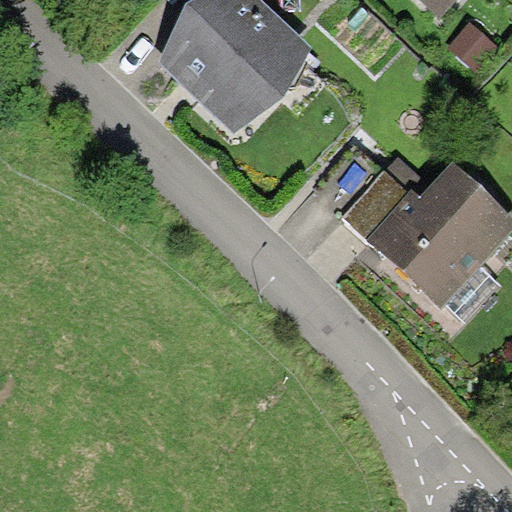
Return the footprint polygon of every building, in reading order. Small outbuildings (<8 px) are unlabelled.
[(193,0),(187,3),(160,64),(231,133),(288,95),(313,49),(261,0),(193,0)] [(423,0),(442,18),(459,0),(423,0)] [(471,22),(448,46),(475,71),(498,47),(471,22)] [(423,194),(432,185),(399,156),(385,172),(410,193),(416,187),(423,194)] [(410,193),(369,242),(440,307),(511,227),(511,209),(456,158),(432,185),(423,194),(416,187),(410,193)] [(344,220),(369,242),(410,193),(385,172),(344,220)]
